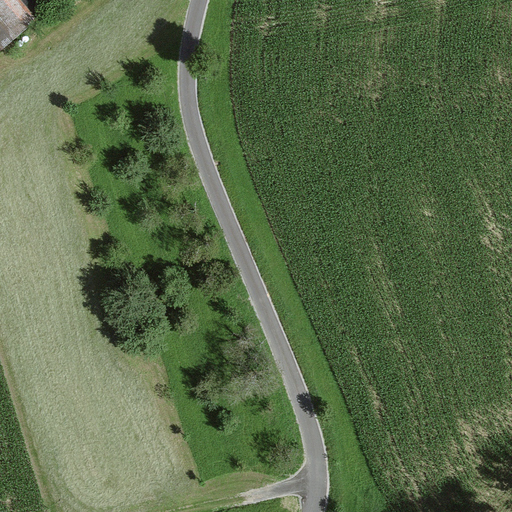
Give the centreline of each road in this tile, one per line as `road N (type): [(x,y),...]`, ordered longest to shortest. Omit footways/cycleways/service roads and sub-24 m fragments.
road 1 (residential): [(200,0),(188,66),(192,121),(311,434),(313,511)]
road 2 (track): [(199,511),(317,484)]
